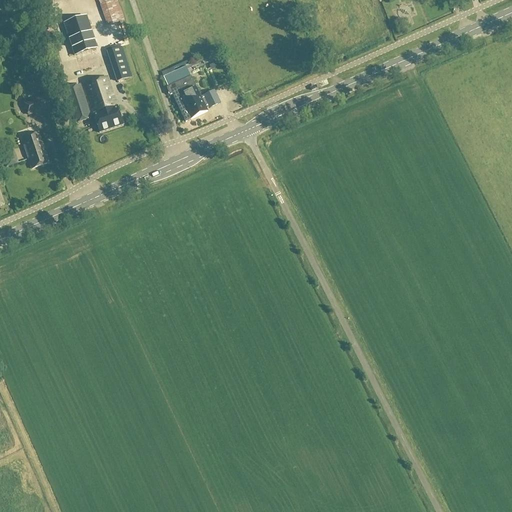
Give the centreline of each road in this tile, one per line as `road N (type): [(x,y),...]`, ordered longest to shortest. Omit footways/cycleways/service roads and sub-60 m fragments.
road 1 (unclassified): [(435,511),(246,132)]
road 2 (secondary): [(246,132),(511,14)]
road 3 (secondary): [(0,242),(183,161)]
road 4 (unclassified): [(183,161),(131,0)]
